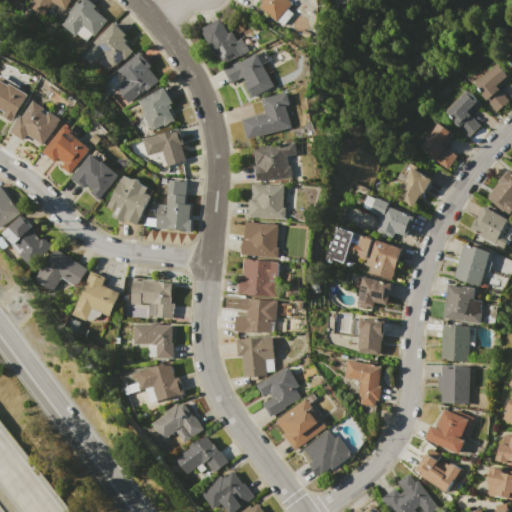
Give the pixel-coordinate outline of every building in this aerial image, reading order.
[(33,0),(69,0),(65,10),(47,1),(45,6),(33,0)] [(60,24),(70,14),(68,11),(79,0),(89,0),(96,7),(94,8),(108,22),(93,37),(91,35),(81,45),(60,24)] [(288,0),(293,4),(288,9),(294,14),(281,28),(258,7),(262,1),(260,0),(288,0)] [(201,29),(220,18),(228,33),(232,31),(244,53),(223,64),(218,54),(216,55),(201,29)] [(93,42),(114,22),(126,35),(124,37),(127,40),(125,42),(133,51),(116,68),(102,54),(103,52),(93,42)] [(127,103),(116,88),(120,85),(119,84),(124,81),(124,82),(126,81),(117,69),(140,52),(151,66),(149,67),(158,80),(127,103)] [(223,69),(257,53),(273,86),(251,97),(244,82),(246,81),(244,77),(230,83),(223,69)] [(474,84),(499,64),(511,78),(499,88),(509,100),(496,111),(474,84)] [(0,79),(8,85),(9,83),(28,95),(11,122),(2,117),(5,112),(0,108),(0,79)] [(164,87),(172,103),(170,104),(171,107),(168,108),(174,120),(163,125),(163,124),(151,130),(143,114),(145,113),(138,100),(164,87)] [(445,112),(446,110),(445,109),(465,90),(466,91),(467,90),(480,104),(470,114),(482,127),(469,139),(459,128),(459,129),(453,122),(453,121),(445,112)] [(247,139),(242,119),(265,113),(262,99),(287,92),(290,104),(285,105),(291,127),(247,139)] [(61,120),(44,146),(27,135),(23,140),(10,131),(20,115),(23,117),(33,101),(45,108),(42,112),(47,115),(49,112),(61,120)] [(421,148),(439,123),(453,134),(447,142),(445,140),(442,144),(445,146),(457,155),(447,169),(429,156),(430,155),(421,148)] [(43,151),(65,124),(73,131),(71,133),(90,149),(69,174),(61,167),(65,163),(58,157),(55,161),(43,151)] [(142,139),(179,128),(183,144),(181,144),(186,160),(162,167),(159,156),(148,159),(142,139)] [(255,180),(254,165),(256,165),(254,147),(295,142),(296,154),(287,155),(288,165),(291,164),(292,176),(255,180)] [(71,178),(92,154),(101,162),(102,161),(119,175),(98,201),(89,193),(93,189),(86,183),(82,188),(71,178)] [(393,196),(411,167),(431,179),(421,195),(420,195),(413,208),(393,196)] [(487,198),(499,183),(498,182),(508,169),(511,172),(511,210),(508,215),(487,198)] [(107,206),(121,179),(122,179),(124,176),(148,188),(145,192),(150,195),(151,193),(153,194),(137,224),(126,218),(124,222),(111,216),(114,210),(107,206)] [(156,228),(158,204),(167,205),(169,180),(187,181),(185,204),(191,205),(190,220),(191,220),(190,231),(156,228)] [(248,217),(249,198),(251,198),(252,183),(284,185),(283,207),(285,208),(285,219),(248,217)] [(0,228),(0,186),(2,185),(21,212),(0,228)] [(414,215),(407,237),(394,232),(392,237),(377,232),(382,217),(370,213),(375,197),(389,202),(388,207),(414,215)] [(494,243),(469,228),(476,218),(477,219),(485,205),(508,220),(494,243)] [(5,233),(23,216),(37,231),(36,232),(40,237),(42,236),(52,246),(33,265),(14,245),(15,244),(5,233)] [(246,222),(278,225),(276,247),(279,247),(278,258),(243,255),(246,222)] [(335,226),(353,232),(352,233),(374,240),(374,239),(401,248),(391,280),(367,272),(369,267),(364,265),(365,260),(345,254),(342,263),(331,259),(329,263),(321,260),(328,239),(331,240),(335,226)] [(453,278),(466,243),(491,252),(478,287),(453,278)] [(36,280),(56,248),(88,269),(77,287),(62,277),(53,291),(36,280)] [(237,293),(238,275),(243,275),(245,258),(281,262),(277,297),(237,293)] [(72,315),(92,271),(106,277),(103,285),(119,292),(109,316),(92,309),(87,321),(72,315)] [(363,277),(391,283),(386,305),(373,302),(372,307),(357,303),(363,277)] [(133,282),(143,283),(143,280),(172,282),(171,303),(174,303),(173,318),(156,317),(157,303),(132,301),(133,282)] [(443,318),(449,284),(475,288),(474,299),(482,301),(479,323),(443,318)] [(242,298),(278,301),(275,332),(252,330),(251,332),(235,331),(237,316),(247,317),(248,310),(241,309),(242,298)] [(362,317),(385,321),(380,355),(356,351),(362,317)] [(134,324),(172,325),(172,342),(174,342),(173,358),(156,358),(157,344),(133,344),(134,324)] [(441,360),(442,324),(470,325),(469,361),(441,360)] [(236,340),(273,337),(275,359),(265,360),(266,375),(244,376),(243,355),(238,355),(236,340)] [(347,360),(381,365),(378,385),(381,386),(378,400),(375,400),(374,406),(359,403),(360,396),(357,395),(359,379),(344,376),(347,360)] [(136,371),(170,362),(174,377),(180,376),(184,392),(156,400),(153,387),(140,390),(136,371)] [(467,404),(441,402),(442,391),(438,390),(439,375),(443,375),(443,365),(469,366),(467,404)] [(270,416),(262,403),(272,397),(269,391),(262,394),(257,385),(288,367),(299,386),(296,388),(301,398),(270,416)] [(296,450),(283,433),(285,431),(277,421),(307,398),(328,425),(296,450)] [(511,423),(503,418),(507,411),(505,410),(511,398),(511,423)] [(151,424),(178,403),(180,405),(184,402),(194,416),(195,415),(206,428),(185,444),(175,431),(164,440),(151,424)] [(426,438),(432,425),(436,427),(445,408),(468,418),(470,416),(474,418),(468,433),(464,431),(461,438),(464,440),(458,453),(426,438)] [(304,450),(329,430),(335,438),(338,436),(351,452),(347,454),(349,456),(332,469),(331,467),(319,476),(309,463),(312,461),(304,450)] [(511,464),(496,460),(498,455),(503,434),(507,435),(508,433),(511,434),(511,464)] [(175,457),(199,439),(200,440),(208,434),(229,462),(214,473),(205,461),(188,474),(175,457)] [(463,470),(456,479),(455,478),(445,491),(414,468),(426,452),(437,459),(439,457),(450,465),(452,462),(463,470)] [(511,499),(487,493),(489,484),(487,483),(492,466),(511,470),(511,499)] [(201,493),(232,469),(244,484),(245,483),(255,496),(233,511),(229,511),(221,500),(212,507),(201,493)] [(391,511),(381,499),(395,488),(400,494),(405,490),(399,482),(409,473),(416,482),(418,480),(438,506),(429,511),(425,511),(420,505),(413,509),(415,511),(391,511)] [(241,511),(250,505),(252,507),(257,503),(264,511),(241,511)] [(469,511),(483,509),(483,511),(496,511),(495,505),(508,503),(509,511),(469,511)]
